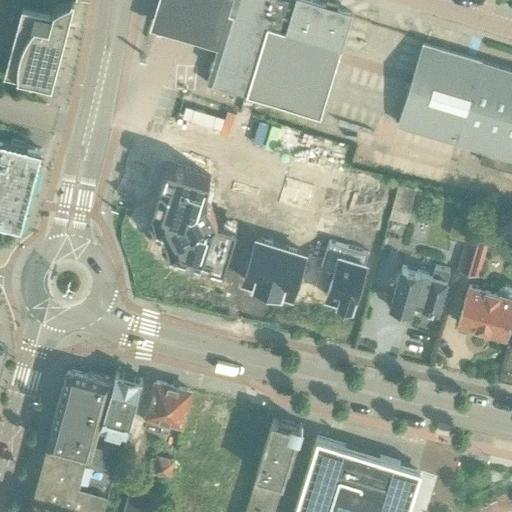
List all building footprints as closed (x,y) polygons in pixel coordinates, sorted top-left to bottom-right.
[(51,87),(74,0),(73,0),(71,0),(71,2),(61,5),(53,9),(52,13),(22,5),(4,74),(28,81),(51,87)] [(157,0),(149,27),(170,33),(197,41),(215,47),(229,0),(157,0)] [(205,82),(246,94),(319,116),(351,12),(334,7),(335,3),(326,1),(325,4),(310,0),(293,0),(293,1),(288,0),(229,0),(215,47),(205,82)] [(511,69),(423,41),(398,122),(483,149),(479,160),(496,165),(511,170),(511,69)] [(153,206),(151,207),(175,254),(179,254),(224,268),(237,225),(215,217),(218,216),(207,195),(204,196),(211,174),(168,160),(153,206)] [(285,176),(277,202),(292,207),(300,181),(285,176)] [(234,181),(232,189),(255,196),(258,188),(234,181)] [(300,181),(292,207),(307,212),(316,185),(300,181)] [(399,183),(390,214),(405,219),(415,187),(399,183)] [(313,206),(309,217),(328,223),(332,212),(313,206)] [(257,235),(243,279),(253,281),(252,285),(266,289),(281,243),(257,235)] [(468,235),(459,267),(476,272),(485,240),(468,235)] [(329,238),(321,264),(334,268),(325,295),(352,304),(365,261),(341,253),(344,243),(329,238)] [(281,243),(266,289),(280,294),(281,290),(292,293),(305,251),(281,243)] [(450,268),(434,263),(404,254),(401,267),(398,266),(395,276),(398,277),(390,303),(393,309),(405,313),(406,311),(410,308),(411,307),(417,308),(418,302),(422,304),(422,305),(438,309),(450,268)] [(469,282),(458,321),(504,334),(511,308),(511,283),(504,281),(499,284),(497,290),(469,282)] [(89,455),(94,437),(111,376),(111,375),(67,363),(45,443),(46,443),(89,455)] [(94,437),(108,441),(121,445),(142,376),(115,368),(113,376),(111,376),(94,437)] [(191,388),(156,379),(147,411),(148,412),(145,421),(162,426),(165,415),(180,419),(186,400),(188,401),(191,388)] [(163,498),(158,511),(243,511),(273,416),(274,412),(209,394),(200,423),(212,427),(210,432),(209,431),(190,492),(193,493),(189,504),(186,503),(185,505),(163,498)] [(301,425),(302,421),(298,420),(278,413),(277,417),(273,416),(243,511),(274,511),(301,425)] [(404,511),(417,470),(418,468),(400,463),(400,460),(379,453),(378,458),(344,448),(346,443),(317,434),(292,511),(404,511)] [(103,459),(108,441),(94,437),(89,455),(46,443),(39,468),(108,486),(115,462),(103,459)] [(101,511),(108,486),(39,468),(32,492),(89,507),(101,511)] [(26,511),(86,511),(87,511),(88,511),(89,507),(32,492),(31,492),(26,511)]
